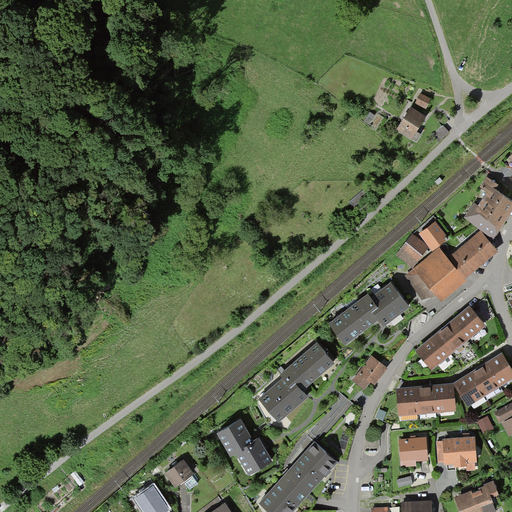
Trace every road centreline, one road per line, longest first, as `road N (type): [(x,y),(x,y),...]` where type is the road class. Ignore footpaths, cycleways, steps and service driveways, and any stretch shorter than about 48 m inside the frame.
road 1 (unclassified): [(0,505),(255,313),(460,128)]
road 2 (residential): [(494,280),(412,340),(388,370),(365,409),(350,511)]
